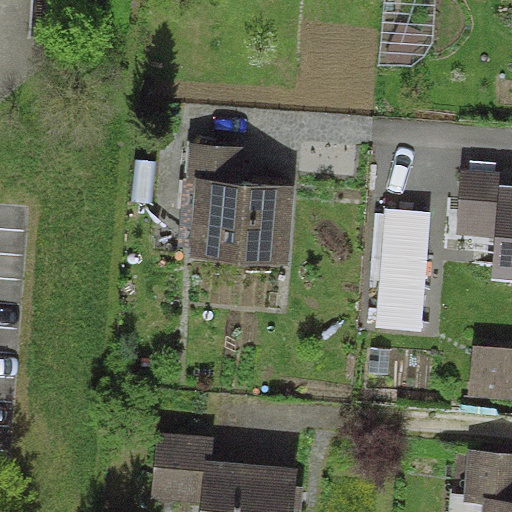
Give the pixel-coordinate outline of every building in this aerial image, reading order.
[(194,254),(275,261),(281,187),(215,182),(216,168),(233,169),(235,149),(190,146),(187,182),(200,183),(194,254)] [(511,271),(511,194),(499,194),(500,181),(459,177),(456,208),(497,211),(492,270),(511,271)] [(404,251),(409,200),(384,198),(379,248),(404,251)] [(198,511),(285,511),(289,475),(204,467),(206,444),(154,440),(151,479),(201,484),(198,511)] [(484,511),(511,511),(511,502),(501,502),(503,486),(511,486),(511,456),(470,453),(466,500),(486,502),(484,511)]
